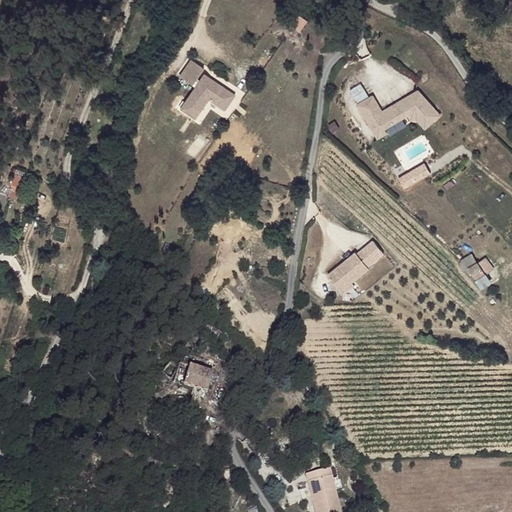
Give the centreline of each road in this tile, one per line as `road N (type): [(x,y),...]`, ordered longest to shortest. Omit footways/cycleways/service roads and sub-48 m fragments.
road 1 (track): [(272,511),(234,440),(291,311),(325,69),(359,32),(353,0)]
road 2 (track): [(14,511),(98,240),(79,178),(79,138),(132,0)]
road 3 (unclassified): [(370,0),(440,38),(511,125)]
